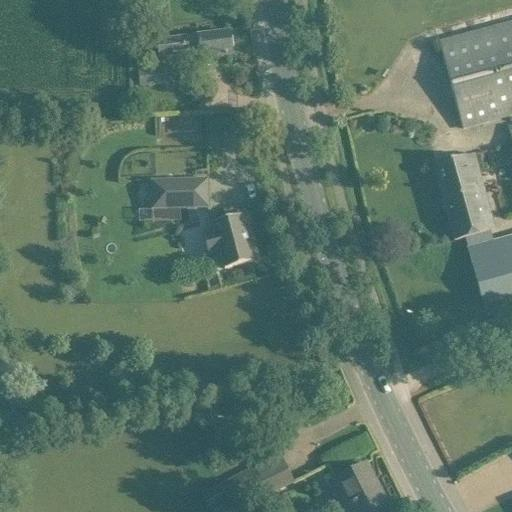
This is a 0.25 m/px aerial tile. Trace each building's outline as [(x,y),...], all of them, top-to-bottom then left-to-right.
[(155,31),(154,14),(141,15),(143,32),(155,31)] [(511,23),(458,38),(438,43),(462,129),(511,115),(511,124),(507,126),(511,145),(511,23)] [(156,41),(158,59),(200,54),(201,60),(232,55),(230,32),(156,41)] [(163,85),(161,65),(138,68),(140,87),(163,85)] [(511,237),(493,243),(490,232),(481,200),(486,199),(483,190),(474,155),(466,157),(465,157),(436,165),(446,200),(443,201),(454,241),(454,242),(464,239),(482,303),(511,294),(511,237)] [(207,180),(151,182),(152,210),(208,208),(207,180)] [(212,223),(214,231),(202,235),(208,257),(220,254),(224,270),(253,262),(240,216),(212,223)] [(311,452),(316,467),(357,452),(352,437),(311,452)] [(228,502),(233,511),(235,511),(294,481),(278,453),(201,494),(210,511),(228,502)] [(344,511),(374,511),(386,506),(366,465),(330,483),(344,511)]
